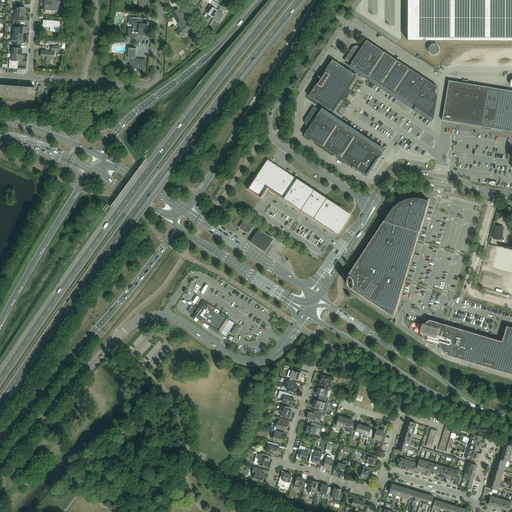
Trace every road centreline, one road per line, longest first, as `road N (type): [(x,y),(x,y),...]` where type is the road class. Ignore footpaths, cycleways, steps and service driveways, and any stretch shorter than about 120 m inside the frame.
road 1 (motorway): [(0,403),(162,172),(298,0)]
road 2 (motorway): [(281,0),(151,165),(0,380)]
road 3 (unclassified): [(0,466),(135,321),(179,320),(250,362),(279,350),(306,313)]
road 4 (unclassified): [(435,153),(399,154),(365,179),(300,137),(300,95),(349,22)]
road 5 (motorway): [(0,436),(175,224)]
road 6 (unclassified): [(368,203),(269,134),(273,109),(337,13)]
road 7 (motorway): [(186,210),(321,0)]
road 8 (motorway): [(260,0),(196,67),(126,122),(103,157)]
road 9 (tertiary): [(306,313),(445,399),(497,414)]
road 10 (tertiary): [(497,414),(318,297)]
road 11 (residential): [(162,0),(153,82),(30,77)]
road 12 (motorway): [(91,170),(0,321)]
road 13 (tertiary): [(175,224),(306,313)]
road 14 (tertiary): [(308,291),(186,210)]
road 15 (unclassified): [(511,305),(467,286),(493,191)]
